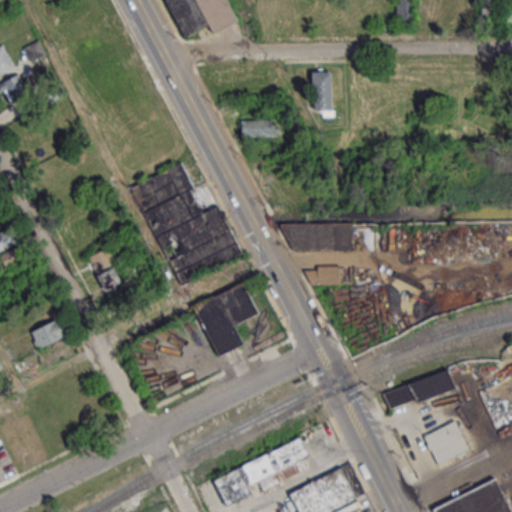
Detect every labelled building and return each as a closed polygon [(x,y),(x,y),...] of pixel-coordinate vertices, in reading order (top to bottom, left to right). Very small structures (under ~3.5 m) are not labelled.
[(413,0),(395,0),(396,22),(413,22),(413,0)] [(417,0),(418,23),(434,23),(433,0),(417,0)] [(480,0),(481,21),(498,21),(498,0),(480,0)] [(24,48),(31,62),(45,54),(38,41),(24,48)] [(0,75),(15,68),(3,44),(0,45),(0,75)] [(331,111),(331,71),(312,71),(312,111),(331,111)] [(31,97),(16,74),(0,84),(0,91),(12,109),(31,97)] [(275,120),(240,120),(240,138),(275,138),(275,120)] [(176,286),(241,258),(207,180),(192,187),(181,163),(132,184),(176,286)] [(352,222),(286,222),(286,251),(352,251),(352,222)] [(0,230),(0,251),(15,245),(8,227),(0,230)] [(93,274),(117,261),(109,247),(85,260),(93,274)] [(97,273),(103,291),(124,284),(118,266),(97,273)] [(349,283),(349,266),(306,266),(306,283),(349,283)] [(259,314),(245,282),(193,304),(216,356),(244,344),(235,324),(259,314)] [(30,331),(38,348),(66,336),(58,319),(30,331)] [(456,390),(451,371),(383,390),(388,409),(456,390)] [(423,433),(437,465),(470,451),(456,419),(423,433)] [(211,478),(224,507),(251,496),(248,489),(258,484),(260,490),(280,482),(277,476),(311,461),(301,439),(211,478)] [(300,511),(330,511),(330,510),(366,495),(352,464),(291,489),(300,511)] [(440,503),(443,511),(511,511),(511,507),(500,478),(440,503)]
